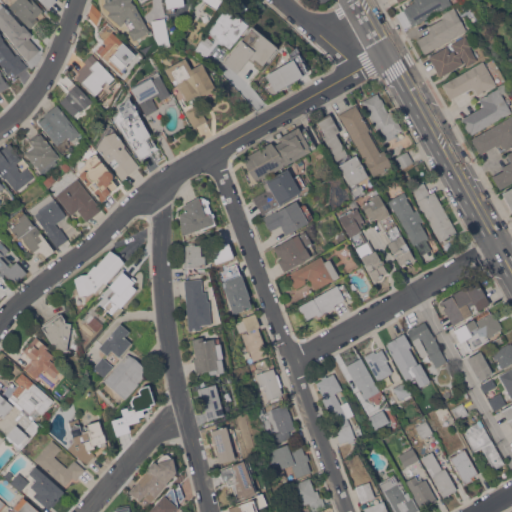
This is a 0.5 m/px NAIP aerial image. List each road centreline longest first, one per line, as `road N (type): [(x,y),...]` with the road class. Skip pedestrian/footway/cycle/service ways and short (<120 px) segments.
road 1 (residential): [(0,328),(165,183),(389,54)]
road 2 (residential): [(0,127),(44,78),(76,0),(310,23),(356,71)]
road 3 (residential): [(216,152),(346,511)]
road 4 (residential): [(165,183),(174,366),(212,511)]
road 5 (secondary): [(511,267),(358,0)]
road 6 (residential): [(294,362),(499,244)]
road 7 (residential): [(86,511),(159,430),(186,416)]
